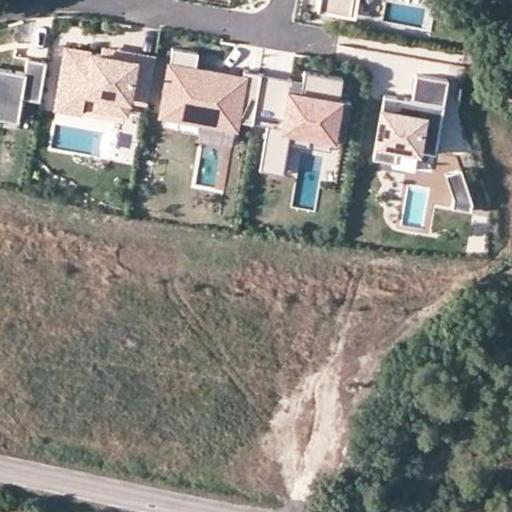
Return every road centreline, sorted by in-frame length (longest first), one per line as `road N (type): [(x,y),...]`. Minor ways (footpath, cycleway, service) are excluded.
road 1 (residential): [(51,0),(279,34)]
road 2 (tertiary): [(196,511),(0,467)]
